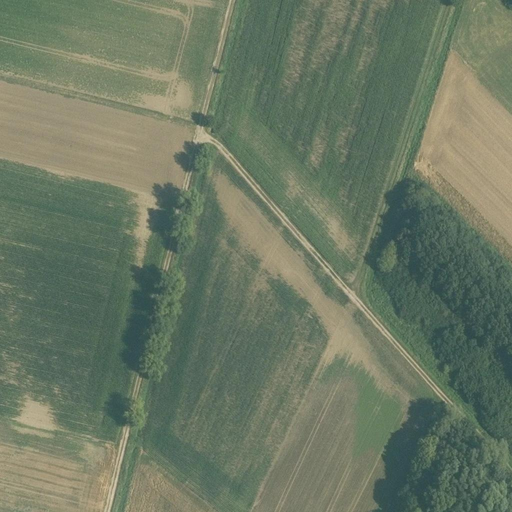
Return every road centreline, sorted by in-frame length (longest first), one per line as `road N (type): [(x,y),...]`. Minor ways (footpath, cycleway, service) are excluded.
road 1 (track): [(116,511),(241,0)]
road 2 (track): [(206,142),(226,151),(511,472)]
road 3 (track): [(459,0),(359,304)]
road 4 (track): [(0,82),(208,133)]
